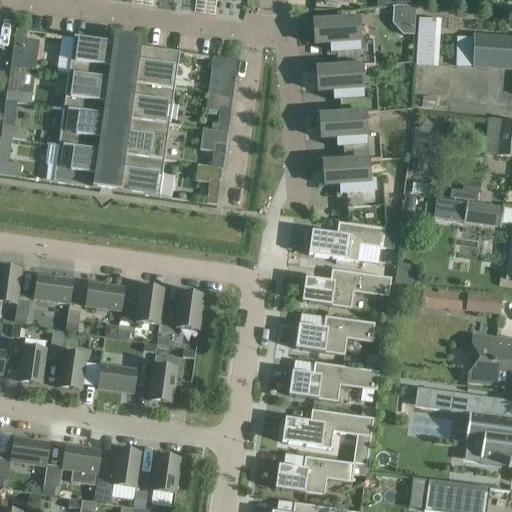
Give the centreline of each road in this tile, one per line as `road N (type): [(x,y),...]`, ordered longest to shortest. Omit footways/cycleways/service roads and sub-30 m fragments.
road 1 (residential): [(233,445),(259,280),(0,241)]
road 2 (residential): [(3,1),(285,37)]
road 3 (residential): [(0,408),(233,445)]
road 4 (residential): [(290,200),(285,37)]
